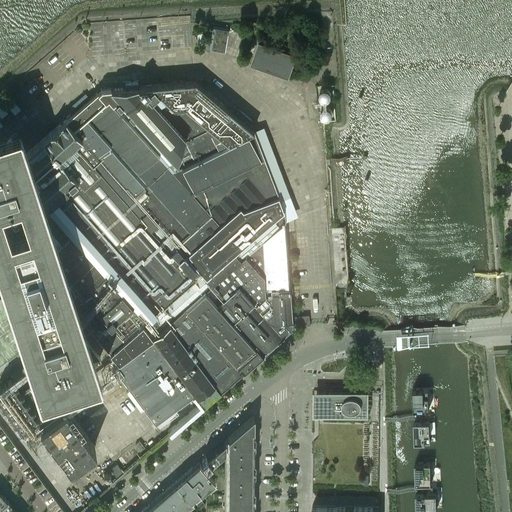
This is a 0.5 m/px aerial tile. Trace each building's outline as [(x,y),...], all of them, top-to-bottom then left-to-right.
[(213,26),(209,49),(224,52),(227,29),(213,26)] [(297,54),(259,40),(251,63),(289,76),(297,54)] [(161,116),(200,84),(194,80),(134,85),(161,116)] [(277,192),(253,129),(180,167),(175,161),(181,138),(161,116),(134,85),(101,88),(95,81),(89,87),(94,93),(66,118),(96,152),(111,139),(153,187),(138,201),(183,254),(239,206),(242,209),(277,192)] [(251,120),(238,109),(234,114),(200,84),(161,116),(181,138),(175,161),(180,167),(253,129),(247,125),(251,120)] [(324,119),(335,118),(334,105),(332,86),(321,87),(324,119)] [(183,254),(138,201),(96,152),(66,118),(2,174),(0,172),(0,195),(6,202),(5,202),(7,205),(19,218),(24,224),(47,204),(93,164),(194,279),(147,321),(134,332),(141,341),(151,334),(166,323),(202,291),(259,355),(266,349),(237,316),(236,317),(209,286),(260,244),(284,221),(283,209),(261,228),(204,278),(183,254)] [(93,370),(12,120),(0,123),(0,289),(33,389),(93,370)] [(153,187),(111,139),(96,152),(138,201),(153,187)] [(194,279),(93,164),(47,204),(147,321),(194,279)] [(239,206),(183,254),(204,278),(261,228),(283,209),(278,195),(277,192),(242,209),(239,206)] [(147,321),(47,204),(24,224),(19,218),(0,233),(0,238),(14,255),(27,244),(73,303),(90,326),(100,318),(106,326),(94,335),(116,360),(141,341),(134,332),(147,321)] [(284,221),(260,244),(209,286),(236,317),(237,316),(266,349),(291,328),(291,327),(292,327),(292,325),(297,325),(297,327),(306,326),(306,324),(305,317),(297,318),(291,319),(284,221)] [(293,221),(285,221),(286,232),(294,232),(293,221)] [(297,259),(297,282),(309,281),(309,259),(297,259)] [(259,355),(202,291),(166,323),(218,391),(242,370),(259,355)] [(141,341),(116,360),(123,370),(120,372),(157,419),(173,407),(194,390),(151,334),(141,341)] [(19,389),(33,378),(23,365),(9,375),(19,389)] [(55,403),(34,377),(14,393),(35,419),(55,403)] [(368,415),(369,390),(324,389),(324,400),(320,400),(320,404),(324,404),(324,415),(368,415)] [(427,389),(412,389),(413,409),(428,409),(427,389)] [(92,446),(62,405),(38,422),(68,463),(92,446)] [(157,419),(155,421),(159,427),(178,413),(173,407),(157,419)] [(251,511),(252,499),(248,499),(248,494),(252,494),(252,493),(248,493),(248,488),(252,488),(252,472),(252,467),(252,465),(252,460),(252,444),(253,439),(253,438),(253,433),(253,426),(253,413),(243,422),(227,436),(214,447),(201,458),(206,464),(210,460),(216,455),(223,449),(224,448),(227,448),(227,480),(226,511),(251,511)] [(428,422),(413,423),(414,443),(429,442),(428,422)] [(144,447),(139,440),(135,443),(140,449),(144,447)] [(214,479),(198,460),(176,480),(190,497),(195,492),(199,489),(200,491),(214,479)] [(122,470),(116,462),(110,467),(116,475),(122,470)] [(430,463),(415,464),(415,484),(430,483),(430,463)] [(191,498),(190,497),(176,480),(155,498),(167,511),(175,511),(179,509),(184,505),(191,498)] [(10,503),(0,491),(0,509),(1,511),(10,503)] [(205,504),(195,492),(190,497),(191,498),(200,508),(205,504)] [(436,494),(416,495),(416,510),(436,509),(436,494)] [(167,511),(155,498),(148,504),(138,511),(167,511)] [(17,511),(10,503),(1,511),(17,511)]
